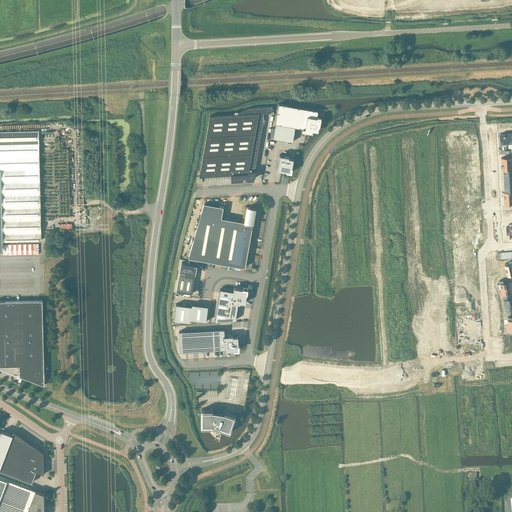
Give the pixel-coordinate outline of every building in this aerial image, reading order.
[(277,115),(275,123),(273,138),(293,141),(295,127),(302,128),(302,131),(312,132),(313,132),(313,130),(314,130),(318,131),(319,125),(321,117),(317,117),(318,110),(302,108),(296,107),(279,104),(277,111),(277,115)] [(200,171),(199,176),(232,174),(232,180),(247,179),(250,179),(254,178),(255,171),(254,171),(249,171),(259,113),(239,114),(210,115),(200,171)] [(0,131),(0,241),(3,242),(3,241),(42,240),(41,201),(39,130),(0,131)] [(280,158),(278,169),(287,171),(288,171),(291,172),(292,167),(294,159),(294,158),(289,157),(289,156),(279,154),(279,157),(280,158)] [(248,207),(245,206),(242,221),(222,217),(223,208),(224,208),(224,206),(220,205),(219,205),(204,203),(188,257),(189,257),(197,259),(245,267),(252,228),(256,208),(248,207)] [(192,293),(195,273),(196,273),(197,265),(182,262),(177,291),(192,293)] [(500,283),(497,284),(499,289),(501,289),(511,286),(510,281),(507,281),(507,279),(499,280),(500,283)] [(511,287),(511,286),(501,289),(502,294),(503,296),(510,294),(510,292),(511,291),(511,287)] [(220,289),(218,299),(238,303),(240,303),(241,302),(245,302),(246,299),(247,293),(248,289),(243,288),(234,287),(234,291),(220,289)] [(511,295),(503,297),(504,299),(505,304),(511,302),(511,297),(511,295)] [(218,299),(217,309),(237,312),(238,303),(218,299)] [(0,365),(20,365),(20,375),(19,374),(18,375),(45,385),(43,300),(0,300),(0,365)] [(176,304),(174,320),(190,322),(191,319),(206,321),(208,306),(192,303),(192,305),(176,304)] [(217,309),(215,321),(236,320),(237,312),(217,309)] [(226,349),(226,350),(239,349),(238,336),(234,336),(234,335),(225,335),(224,328),(179,331),(180,351),(226,349)] [(201,428),(213,428),(213,426),(220,428),(219,429),(230,432),(236,415),(225,411),(225,412),(221,412),(221,410),(217,410),(217,411),(213,410),(213,409),(201,409),(201,428)] [(2,430),(0,434),(0,470),(16,476),(32,482),(34,476),(36,471),(44,474),(44,452),(14,431),(13,431),(14,432),(13,434),(2,430)] [(477,480),(476,474),(468,474),(468,475),(466,475),(466,485),(469,485),(478,485),(478,480),(477,480)] [(0,476),(0,511),(44,511),(44,493),(0,476)]
